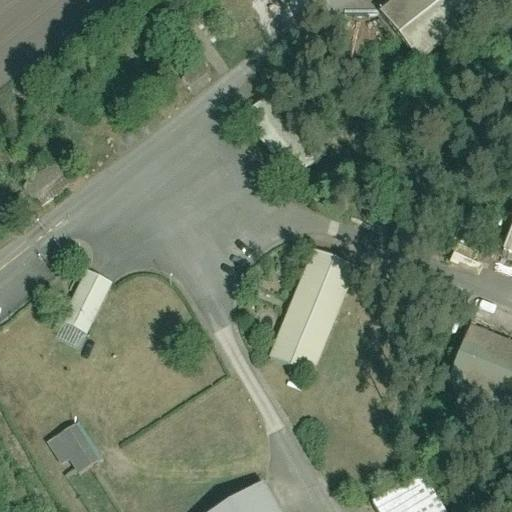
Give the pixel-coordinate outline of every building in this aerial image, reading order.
[(466,0),(375,0),(413,45),(466,0)] [(268,75),(231,101),(276,164),(313,138),(268,75)] [(511,181),(489,235),(511,244),(511,181)] [(353,258),(302,238),(267,326),(318,346),(353,258)] [(85,351),(117,283),(90,270),(58,339),(85,351)] [(440,365),(511,396),(511,324),(467,305),(440,365)] [(65,467),(74,462),(82,475),(105,462),(84,424),(51,442),(65,467)] [(291,511),(262,464),(195,506),(198,511),(291,511)] [(450,511),(432,475),(382,500),(387,511),(450,511)]
